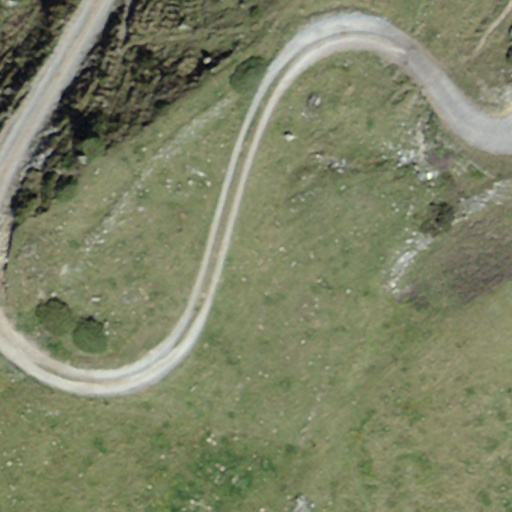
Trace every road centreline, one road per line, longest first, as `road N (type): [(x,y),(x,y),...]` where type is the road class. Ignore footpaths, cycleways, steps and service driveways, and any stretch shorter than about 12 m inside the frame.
road 1 (track): [(0,327),(15,349),(56,375),(92,384),(123,383),(180,346),(199,310),(248,139),(282,69),(312,43),(363,32),(389,42),(484,132),(511,137)]
road 2 (track): [(101,0),(0,176)]
